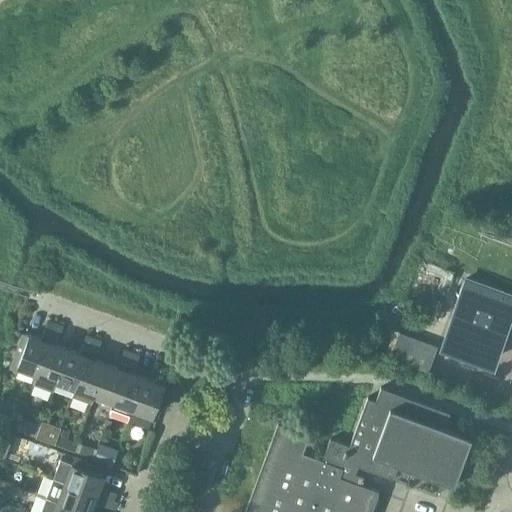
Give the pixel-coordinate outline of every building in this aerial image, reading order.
[(461,301),(446,342),(493,359),(508,318),(511,320),(511,298),(464,280),(457,300),(461,301)] [(19,366),(38,373),(56,324),(48,321),(41,339),(29,334),(29,336),(23,334),(11,367),(18,370),(19,366)] [(52,391),(57,380),(68,349),(57,345),(63,327),(56,324),(38,373),(33,384),(52,391)] [(57,380),(76,387),(94,338),(86,335),(79,353),(68,349),(57,380)] [(94,338),(76,387),(72,398),(91,405),(95,394),(106,363),(95,359),(102,341),(94,338)] [(434,353),(397,339),(390,357),(427,371),(434,353)] [(120,362),(128,364),(132,352),(124,349),(120,362)] [(132,352),(128,364),(135,367),(140,355),(132,352)] [(95,394),(114,401),(126,370),(106,363),(95,394)] [(145,377),(133,408),(129,419),(149,426),(164,384),(169,386),(175,368),(167,365),(163,377),(156,379),(155,381),(145,377)] [(110,412),(129,419),(133,408),(145,377),(126,370),(114,401),(110,412)] [(450,413),(381,387),(376,400),(368,397),(350,446),(330,438),(322,460),(318,458),(335,412),(302,400),(292,428),(278,423),(245,511),(371,511),(379,491),(361,484),(364,477),(351,472),(354,464),(393,479),(399,464),(454,485),(472,438),(445,428),(450,413)] [(96,494),(99,486),(104,474),(98,472),(100,466),(74,457),(72,463),(61,459),(54,478),(96,494)] [(47,497),(86,511),(89,511),(93,502),(111,509),(115,510),(118,502),(114,501),(96,494),(54,478),(47,497)] [(99,486),(96,494),(114,501),(117,493),(99,486)] [(86,511),(47,497),(41,511),(86,511)]
